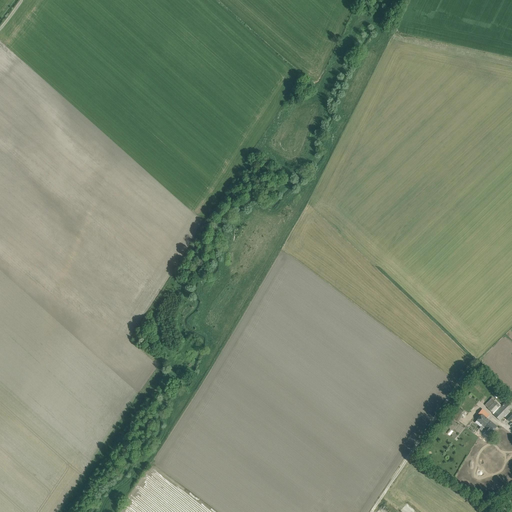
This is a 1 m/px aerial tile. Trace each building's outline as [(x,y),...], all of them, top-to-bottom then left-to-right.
[(511,396),(502,407),(494,415),(500,421),(504,416),(509,411),(511,408),(511,396)] [(496,401),(492,397),(485,405),(488,408),(496,401)] [(488,408),(488,409),(493,414),(501,406),(496,401),(488,408)] [(453,419),(458,422),(461,416),(465,418),(467,416),(461,413),(463,411),(459,408),(453,419)] [(486,418),(489,415),(482,409),(479,414),(481,415),(477,420),(482,425),(484,426),(489,420),(486,418)] [(482,425),(479,428),(483,432),(487,435),(490,432),(492,433),(497,426),(489,420),(484,426),(482,425)] [(476,434),(483,440),(487,436),(479,430),(476,434)]
